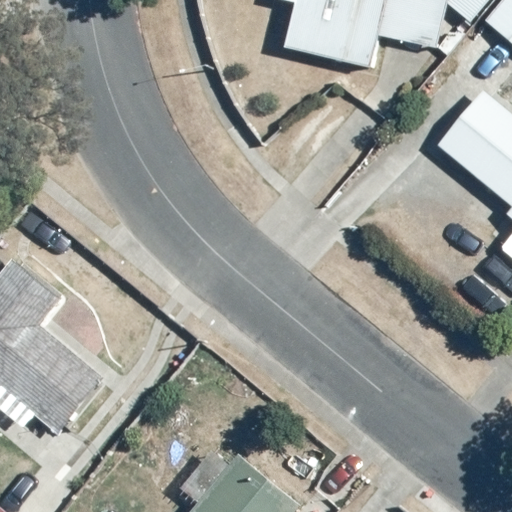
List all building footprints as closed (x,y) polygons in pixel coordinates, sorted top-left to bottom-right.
[(284,0),(294,3),(283,46),(369,68),(386,0),(284,0)] [(511,0),(507,0),(488,23),(511,42),(511,0)] [(511,110),(483,86),(435,144),(511,207),(505,215),(511,219),(511,110)] [(13,254),(0,269),(0,384),(58,432),(103,379),(39,325),(64,296),(13,254)] [(238,453),(188,511),(293,511),(300,504),(238,453)]
